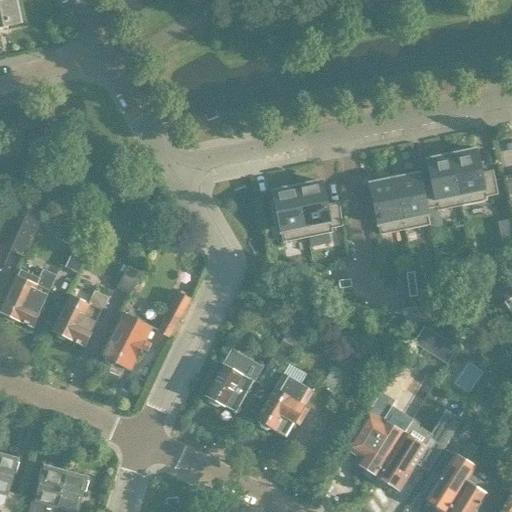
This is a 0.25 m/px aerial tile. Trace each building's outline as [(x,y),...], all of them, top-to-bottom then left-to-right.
[(16,0),(0,0),(0,27),(21,24),(16,0)] [(453,155),(451,155),(462,206),(486,201),(485,197),(481,173),(478,162),(477,156),(478,156),(478,155),(477,155),(477,154),(476,150),(466,152),(465,149),(453,152),(453,155)] [(67,165),(72,173),(90,163),(85,154),(67,165)] [(440,157),(427,160),(431,184),(437,211),(462,206),(451,155),(449,156),(448,156),(448,155),(446,155),(447,156),(440,157)] [(492,171),(481,173),(485,197),(497,195),(492,171)] [(397,178),(394,179),(404,230),(429,225),(426,213),(421,186),(418,174),(405,177),(399,178),(398,177),(397,178)] [(511,175),(503,178),(511,223),(511,175)] [(379,182),(369,184),(370,188),(370,189),(369,189),(370,190),(372,196),(372,199),(380,235),(404,230),(394,179),(392,179),(391,176),(379,179),(379,182)] [(299,186),(297,187),(307,238),(332,233),(331,229),(326,205),(324,194),(322,188),(323,187),(323,186),(322,186),(321,182),(311,184),(310,181),(298,183),(299,186)] [(431,184),(421,186),(426,213),(437,211),(431,184)] [(286,189),(272,192),(275,205),(272,205),(275,221),(278,220),(282,243),(307,238),(297,187),(294,187),(293,187),(293,186),(292,187),(292,188),(286,189)] [(11,250),(23,256),(53,193),(40,187),(11,250)] [(338,203),(326,205),(331,229),(342,226),(338,203)] [(86,253),(92,241),(86,238),(80,250),(82,251),(86,253)] [(76,274),(86,253),(82,251),(80,250),(74,247),(63,267),(76,274)] [(117,288),(129,294),(139,273),(130,268),(128,266),(117,288)] [(32,327),(56,276),(42,270),(38,278),(20,270),(0,313),(2,314),(5,319),(12,323),(17,321),(32,327)] [(415,284),(414,272),(413,272),(406,273),(407,285),(415,284)] [(351,287),(350,279),(338,281),(339,289),(351,287)] [(417,296),(415,284),(407,285),(409,297),(417,296)] [(70,295),(52,331),(54,332),(57,338),(64,341),(69,340),(84,346),(107,298),(94,291),(88,304),(70,295)] [(169,338),(190,299),(178,292),(157,332),(169,338)] [(129,370),(140,349),(146,351),(150,343),(144,340),(151,327),(124,314),(102,356),(104,357),(104,364),(112,366),(117,364),(129,370)] [(241,324),(236,334),(247,339),(252,329),(241,324)] [(423,327),(413,343),(446,365),(456,349),(423,327)] [(288,330),(282,341),(292,347),(294,348),(301,335),(288,330)] [(270,361),(282,368),(294,348),(292,347),(282,341),(270,361)] [(231,350),(206,396),(207,397),(209,403),(216,406),(221,405),(236,413),(261,366),(231,350)] [(283,375),(256,420),(257,421),(259,426),(266,430),(272,429),(285,437),(294,423),(299,426),(309,410),(304,407),(312,393),(300,385),(306,374),(289,364),(283,375)] [(321,385),(334,393),(346,373),(333,365),(321,385)] [(377,397),(368,411),(382,420),(390,406),(394,400),(380,392),(377,397)] [(368,411),(345,447),(359,456),(355,463),(364,469),(363,474),(372,480),(408,423),(410,419),(390,406),(382,420),(368,411)] [(431,437),(415,463),(428,471),(460,421),(464,414),(459,411),(455,418),(446,412),(431,437)] [(408,423),(372,480),(384,488),(389,485),(398,491),(415,463),(431,437),(408,423)] [(8,492),(12,475),(15,476),(19,460),(16,459),(17,459),(0,454),(0,510),(1,511),(0,511),(16,511),(21,496),(8,492)] [(40,482),(35,500),(33,499),(29,511),(52,511),(63,471),(44,466),(44,467),(42,466),(38,482),(40,482)] [(446,469),(424,502),(431,507),(432,511),(445,511),(465,480),(446,469)] [(76,511),(82,494),(84,494),(88,479),(86,478),(86,477),(63,471),(52,511),(76,511)] [(490,511),(499,498),(507,484),(497,478),(486,494),(480,490),(484,484),(469,474),(465,480),(445,511),(490,511)] [(511,511),(511,492),(498,511),(511,511)]
